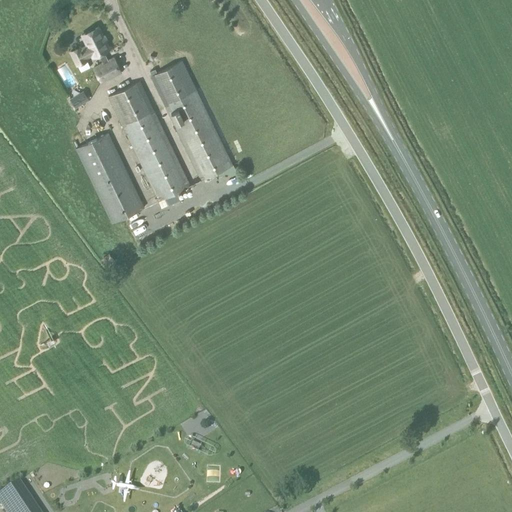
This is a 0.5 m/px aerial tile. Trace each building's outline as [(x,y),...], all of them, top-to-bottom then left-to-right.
[(80,47),(71,51),(77,64),(87,59),(86,57),(91,54),(92,56),(98,54),(102,62),(93,66),(100,83),(122,72),(114,56),(108,59),(104,51),(109,48),(99,27),(82,35),(87,46),(81,49),(80,47)] [(182,60),(150,75),(200,180),(233,164),(196,89),(182,60)] [(140,80),(107,96),(158,200),(190,185),(154,109),(140,80)] [(76,107),(89,99),(83,90),(70,98),(76,107)] [(108,133),(75,149),(111,223),(144,207),(108,133)] [(115,261),(108,253),(101,259),(108,267),(115,261)]
